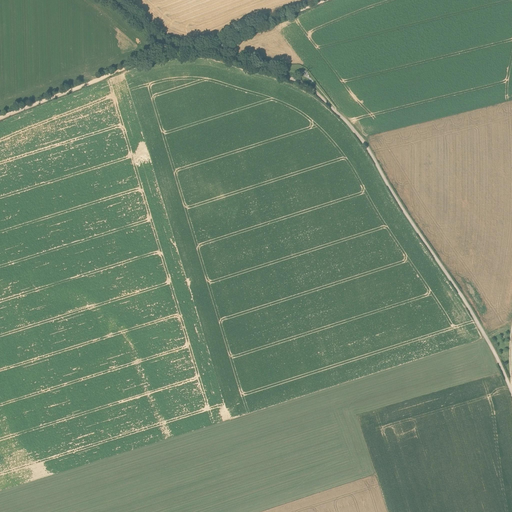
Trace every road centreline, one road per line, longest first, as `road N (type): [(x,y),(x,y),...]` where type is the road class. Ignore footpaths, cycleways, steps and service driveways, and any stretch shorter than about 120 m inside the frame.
road 1 (track): [(511,391),(462,297),(358,135),(311,88),(213,46)]
road 2 (track): [(168,47),(0,117)]
road 3 (track): [(326,0),(213,46)]
